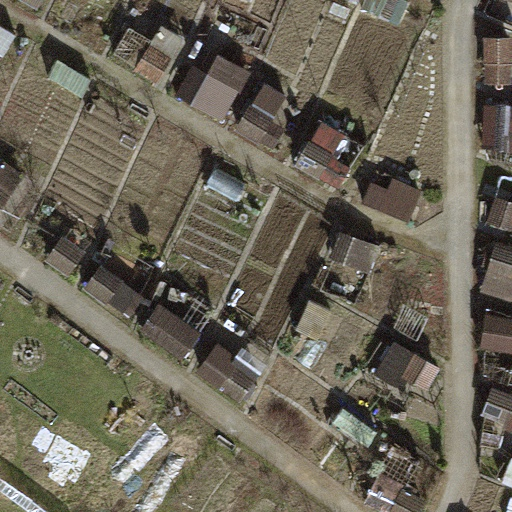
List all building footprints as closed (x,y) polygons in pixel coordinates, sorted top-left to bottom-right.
[(43,0),(9,0),(8,3),(33,18),(43,0)] [(363,0),(338,0),(338,2),(358,12),(363,0)] [(511,0),(493,0),(511,8),(511,0)] [(185,39),(165,28),(136,81),(156,92),(185,39)] [(508,46),(482,47),(483,92),(509,92),(508,46)] [(251,75),(206,50),(177,103),(222,128),(238,98),(251,75)] [(283,102),(259,88),(232,134),(275,160),(289,136),(269,125),(283,102)] [(511,129),(511,107),(481,103),(476,141),(510,146),(511,129)] [(329,156),(307,145),(294,172),(316,182),(329,156)] [(245,195),(215,178),(207,193),(237,209),(245,195)] [(383,195),(369,189),(361,206),(406,226),(417,199),(388,186),(383,195)] [(511,231),(511,209),(491,200),(482,221),(511,234),(511,231)] [(167,245),(143,232),(134,247),(158,260),(167,245)] [(376,254),(338,240),(329,265),(367,278),(376,254)] [(511,279),(511,248),(488,244),(478,296),(508,301),(511,279)] [(65,283),(80,260),(59,246),(43,268),(65,283)] [(136,266),(114,249),(83,289),(106,306),(136,266)] [(298,306),(275,295),(267,312),(289,324),(298,306)] [(329,316),(306,305),(282,351),(305,363),(329,316)] [(199,338),(156,310),(140,333),(183,362),(199,338)] [(511,324),(485,316),(476,345),(511,356),(511,324)] [(437,371),(393,348),(380,371),(424,395),(437,371)] [(257,387),(214,356),(199,377),(242,408),(257,387)] [(511,402),(489,392),(478,416),(511,431),(511,402)] [(380,434),(339,404),(324,425),(365,455),(380,434)]
